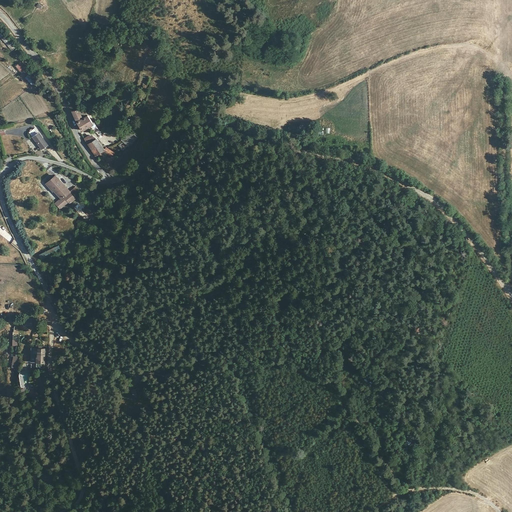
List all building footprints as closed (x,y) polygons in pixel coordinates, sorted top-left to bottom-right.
[(1,31),(0,31),(0,35),(12,50),(15,47),(1,31)] [(21,71),(25,68),(20,62),(16,65),(21,71)] [(27,70),(21,76),(36,88),(41,81),(27,70)] [(78,108),(72,109),(76,118),(82,129),(93,123),(88,115),(84,117),(78,108)] [(30,132),(34,138),(43,149),(49,145),(40,133),(36,127),(30,132)] [(132,133),(122,141),(121,142),(128,149),(130,148),(139,141),(132,133)] [(85,138),(95,154),(98,153),(101,158),(107,155),(97,138),(91,134),(85,138)] [(55,176),(46,184),(52,191),(53,190),(61,198),(69,192),(55,176)] [(74,186),(69,192),(74,197),(79,192),(74,186)] [(61,198),(55,204),(60,209),(68,202),(69,203),(74,198),(74,197),(69,192),(61,198)] [(93,214),(81,200),(73,207),(85,221),(93,214)] [(40,257),(41,260),(61,250),(60,247),(40,257)] [(42,358),(50,358),(50,347),(48,347),(48,345),(43,345),(43,354),(41,355),(42,358)] [(49,367),(50,358),(42,358),(42,367),(49,367)]
